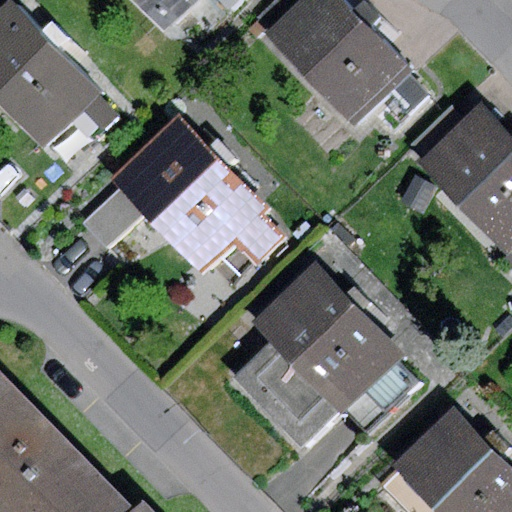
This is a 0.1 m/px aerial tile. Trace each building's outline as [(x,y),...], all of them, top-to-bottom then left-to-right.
[(82,107),(97,90),(56,49),(68,37),(51,20),(41,31),(10,0),(0,10),(0,104),(41,146),(82,107)] [(136,0),(165,29),(194,0),(136,0)] [(276,36),(312,0),(275,0),(258,17),(276,36)] [(351,126),(410,68),(343,0),(312,0),(276,36),(269,42),(351,126)] [(120,112),(97,90),(82,107),(104,128),(120,112)] [(432,165),(472,125),(453,106),(412,146),(432,165)] [(511,248),(511,133),(489,110),(472,125),(432,165),(425,170),(506,254),(509,251),(511,248)] [(281,237),(263,218),(271,210),(180,115),(111,180),(119,189),(144,216),(197,271),(233,236),(257,260),(281,237)] [(432,186),(414,177),(401,203),(419,212),(432,186)] [(144,216),(119,189),(82,223),(107,250),(144,216)] [(344,413),(404,355),(315,265),(256,324),(271,338),(340,409),(344,413)] [(340,409),(271,338),(231,377),(300,448),(340,409)] [(0,373),(0,511),(138,511),(72,445),(0,373)] [(511,511),(511,469),(455,410),(394,468),(398,473),(383,488),(406,511),(511,511)]
